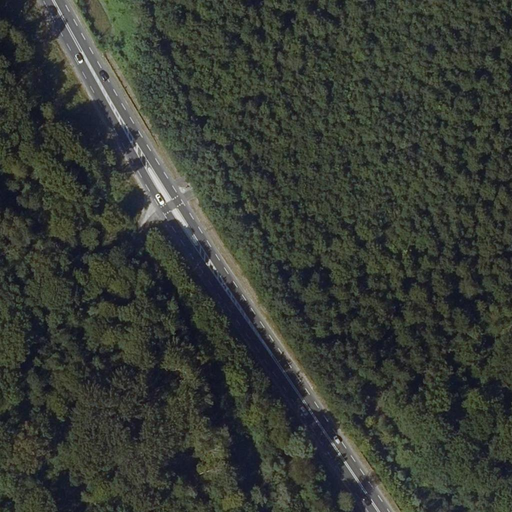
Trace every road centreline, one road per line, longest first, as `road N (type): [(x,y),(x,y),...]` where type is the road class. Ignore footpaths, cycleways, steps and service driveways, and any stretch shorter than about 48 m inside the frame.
road 1 (primary): [(53,0),(170,204),(376,511)]
road 2 (unclassified): [(261,511),(145,248)]
